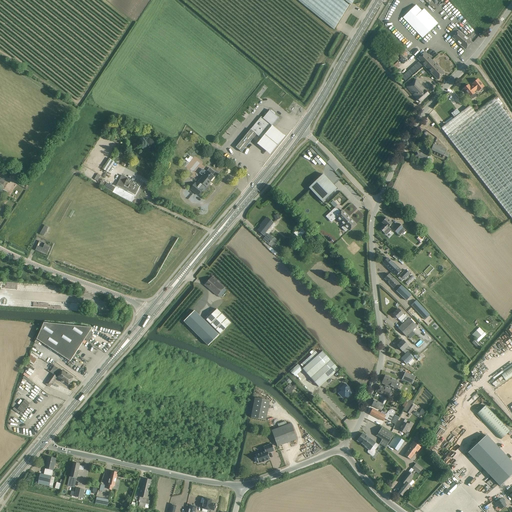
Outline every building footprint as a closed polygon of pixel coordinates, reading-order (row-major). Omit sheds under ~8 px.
[(416,5),(402,18),(422,39),(438,23),(424,9),(422,11),(416,5)] [(459,31),(458,31),(454,28),(449,35),(452,38),(465,50),(472,42),(459,31)] [(424,52),(418,59),(438,80),(444,73),(424,52)] [(416,79),(406,87),(420,103),(429,94),(416,79)] [(478,91),(484,87),(478,79),(473,84),(474,86),(471,88),(469,85),(464,89),(472,100),(477,96),(474,93),(475,93),(473,91),(476,89),(478,91)] [(441,128),(495,196),(511,218),(511,120),(495,98),(476,113),(470,106),(441,128)] [(261,117),(236,147),(242,152),(256,135),(261,138),(263,135),(264,136),(273,126),(272,125),(278,118),(269,110),(263,118),(261,117)] [(273,126),(258,145),(270,155),(285,136),(273,126)] [(434,144),(431,150),(448,157),(449,153),(446,152),(446,150),(434,144)] [(429,163),(431,159),(431,157),(417,151),(415,157),(426,162),(429,163)] [(108,173),(115,162),(109,158),(102,169),(108,173)] [(195,183),(190,189),(198,195),(203,189),(202,189),(205,186),(207,187),(211,181),(210,181),(214,177),(212,175),(214,172),(210,168),(207,171),(206,172),(205,171),(203,169),(199,173),(202,176),(202,175),(203,176),(196,184),(195,183)] [(308,188),(322,202),(337,188),(323,174),(308,188)] [(121,175),(116,185),(127,191),(135,195),(137,191),(141,185),(127,178),(121,175)] [(102,179),(99,185),(113,192),(115,188),(105,182),(106,181),(102,179)] [(355,224),(342,211),(336,217),(344,225),(342,228),(345,232),(348,229),(349,231),(355,224)] [(267,234),(265,233),(273,223),(267,217),(259,226),(260,227),(257,230),(265,237),(263,240),(272,247),(276,241),(277,239),(274,237),(273,238),(268,234),(267,234)] [(380,229),(383,232),(386,235),(391,230),(388,227),(392,223),(386,217),(382,222),(384,225),(380,229)] [(398,233),(400,236),(404,232),(401,229),(403,228),(399,224),(393,230),(397,234),(398,233)] [(45,225),(40,234),(43,236),(48,227),(45,225)] [(299,228),(294,234),(298,239),(304,233),(299,228)] [(46,255),(50,247),(44,245),(43,248),(37,246),(35,250),(46,255)] [(387,258),(383,263),(388,267),(387,268),(396,276),(401,270),(393,262),(392,262),(387,258)] [(406,270),(400,276),(404,280),(410,274),(406,270)] [(411,295),(399,283),(394,278),(394,279),(389,274),(384,279),(389,283),(389,284),(406,301),(411,295)] [(408,285),(413,278),(410,276),(405,283),(408,285)] [(205,285),(217,295),(224,288),(211,277),(205,285)] [(416,300),(411,305),(424,320),(430,315),(416,300)] [(216,309),(205,319),(219,334),(230,323),(216,309)] [(404,315),(403,314),(398,309),(393,314),(394,315),(393,316),(396,319),(397,318),(403,324),(398,328),(406,337),(417,326),(409,318),(405,314),(404,315)] [(208,346),(219,335),(195,311),(184,322),(208,346)] [(86,342),(84,340),(92,328),(44,323),(36,339),(70,361),(82,343),(85,344),(86,342)] [(476,338),(472,342),(478,349),(481,346),(478,343),(486,334),(485,332),(481,336),(476,331),(472,335),(476,338)] [(408,352),(411,349),(403,340),(397,346),(402,351),(403,351),(406,354),(401,359),(407,365),(414,358),(408,352),(408,351),(408,352)] [(301,365),(303,368),(302,369),(319,387),(339,369),(322,351),(318,355),(313,349),(310,353),(311,355),(301,365)] [(32,350),(28,362),(33,365),(39,355),(32,350)] [(298,364),(290,371),(292,374),(300,367),(298,364)] [(54,366),(50,372),(52,374),(57,377),(68,385),(73,378),(62,370),(61,371),(54,366)] [(405,372),(402,380),(412,384),(415,377),(405,372)] [(400,383),(396,382),(397,381),(385,376),(382,381),(387,383),(386,384),(393,387),(393,388),(397,390),(400,383)] [(283,389),(288,394),(294,389),(290,383),(283,389)] [(342,391),(339,393),(342,397),(343,396),(346,396),(347,397),(350,394),(349,394),(352,392),(345,384),(340,389),(342,391)] [(388,386),(387,388),(380,385),(377,392),(388,397),(391,391),(392,390),(393,390),(393,389),(388,386)] [(381,404),(374,400),(371,406),(381,411),(384,405),(387,399),(384,397),(381,404)] [(20,418),(31,403),(25,398),(18,409),(19,410),(16,415),(20,418)] [(250,418),(266,421),(270,401),(254,398),(250,418)] [(408,403),(404,408),(403,410),(410,415),(415,407),(412,405),(414,402),(410,400),(408,403)] [(486,405),(477,414),(501,439),(510,431),(486,405)] [(383,421),(384,419),(391,422),(395,415),(395,414),(395,412),(394,411),(392,410),(390,410),(388,411),(386,416),(372,409),(369,414),(383,421)] [(413,424),(410,422),(405,419),(399,430),(405,433),(406,431),(409,432),(413,424)] [(291,423),(287,425),(285,421),(278,424),(279,428),(272,430),(277,446),(297,439),(291,423)] [(382,427),(381,428),(376,436),(382,439),(379,444),(386,448),(394,434),(382,427)] [(377,452),(375,450),(378,445),(363,433),(357,441),(369,450),(367,451),(368,453),(372,456),(374,456),(377,452)] [(511,462),(487,435),(468,453),(500,486),(511,474),(511,462)] [(395,436),(389,445),(398,451),(404,442),(395,436)] [(410,447),(404,455),(410,459),(416,451),(417,452),(421,447),(413,441),(409,446),(410,447)] [(263,462),(266,461),(270,459),(268,453),(274,451),(272,444),(263,447),(265,452),(255,455),(256,457),(254,458),(256,462),(258,461),(258,463),(263,462)] [(451,453),(445,460),(450,465),(456,458),(451,453)] [(48,456),(44,474),(40,474),(38,483),(49,486),(52,476),(56,458),(48,456)] [(73,462),(70,477),(68,486),(75,487),(80,464),(73,462)] [(416,464),(412,469),(417,473),(421,468),(416,464)] [(113,487),(114,486),(115,486),(118,472),(111,471),(107,489),(108,489),(106,494),(109,495),(111,490),(112,490),(112,487),(113,487)] [(402,496),(411,485),(414,482),(411,479),(413,476),(408,471),(400,481),(404,484),(397,492),(402,496)] [(58,478),(55,488),(61,490),(63,480),(58,478)] [(144,478),(140,497),(138,502),(140,503),(139,506),(145,507),(151,480),(144,478)] [(76,488),(74,496),(83,498),(85,490),(76,488)] [(439,493),(428,504),(434,510),(445,499),(439,493)] [(204,499),(202,498),(201,503),(203,504),(202,509),(203,509),(202,511),(204,511),(206,511),(207,510),(210,510),(214,511),(216,504),(211,503),(212,500),(205,498),(204,499)] [(502,499),(495,503),(497,507),(499,506),(501,509),(506,505),(502,499)] [(442,503),(438,508),(443,511),(449,511),(451,510),(442,503)]
